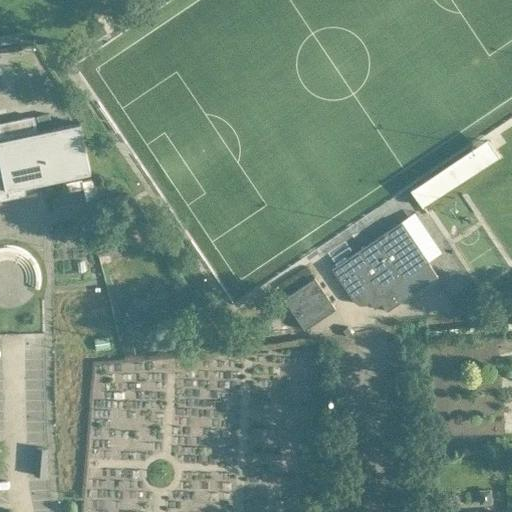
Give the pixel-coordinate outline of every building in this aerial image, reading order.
[(19,33),(0,35),(0,45),(20,43),(19,33)] [(91,171),(81,123),(81,122),(38,131),(35,116),(0,123),(0,200),(27,195),(25,186),(91,171)] [(498,142),(501,148),(511,141),(511,140),(508,135),(498,142)] [(422,206),(500,153),(491,139),(412,191),(422,206)] [(429,263),(402,221),(332,268),(354,300),(356,303),(359,304),(362,305),(366,305),(370,302),(374,309),(382,304),(387,311),(401,302),(400,302),(438,276),(429,263)] [(336,309),(315,278),(284,299),(305,330),(336,309)] [(343,330),(348,337),(354,335),(348,327),(343,330)] [(507,327),(452,329),(456,429),(511,426),(509,385),(507,327)] [(124,335),(109,338),(111,351),(126,347),(124,335)] [(48,449),(36,448),(34,475),(45,476),(48,449)]
